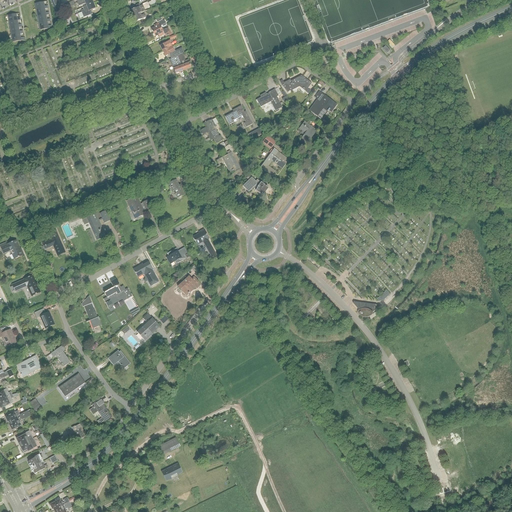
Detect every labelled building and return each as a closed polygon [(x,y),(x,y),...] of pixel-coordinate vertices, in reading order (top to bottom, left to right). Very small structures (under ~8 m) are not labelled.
[(59,0),(51,0),(50,0),(54,9),(62,5),(59,0)] [(43,2),(34,4),(35,7),(36,10),(44,9),(47,8),(47,7),(47,6),(43,6),(43,2)] [(91,10),(95,8),(93,4),(86,7),(83,8),(83,10),(81,11),(82,12),(81,13),(83,18),(92,14),(91,10)] [(129,11),(132,17),(140,13),(145,11),(142,5),(140,6),(139,4),(136,6),(136,8),(129,11)] [(44,9),(36,10),(37,17),(45,15),(48,15),(48,14),(48,12),(45,13),(44,9)] [(134,23),(143,19),(142,19),(146,17),(144,14),(141,16),(140,13),(132,17),(134,23)] [(16,14),(7,15),(7,16),(8,22),(17,21),(20,20),(20,19),(19,18),(16,18),(16,14)] [(45,15),(37,17),(38,24),(46,22),(49,21),(49,20),(49,19),(46,19),(45,15)] [(64,17),(58,19),(61,26),(64,25),(67,24),(65,21),(64,17)] [(17,21),(8,22),(9,29),(18,27),(21,27),(21,25),(21,24),(17,25),(17,21)] [(156,27),(151,29),(153,33),(167,26),(166,24),(164,24),(163,21),(155,25),(156,27)] [(46,22),(38,24),(39,30),(51,28),(50,26),(47,26),(46,22)] [(167,26),(153,33),(155,37),(160,35),(161,36),(164,35),(165,38),(171,35),(167,26)] [(18,27),(9,29),(11,35),(19,34),(22,33),(22,32),(22,31),(19,31),(18,27)] [(19,34),(11,35),(12,42),(24,40),(23,37),(20,38),(19,34)] [(170,41),(159,46),(162,52),(170,48),(172,46),(170,41)] [(170,48),(162,52),(165,57),(169,55),(171,59),(184,52),(182,48),(175,51),(172,46),(170,48)] [(182,54),(177,56),(179,60),(181,66),(183,71),(191,68),(188,60),(185,61),(182,54)] [(327,55),(318,59),(321,66),(330,62),(327,55)] [(177,56),(169,60),(171,63),(173,67),(173,68),(173,69),(175,74),(183,71),(181,66),(179,60),(177,56)] [(223,73),(212,66),(208,73),(219,80),(223,73)] [(291,81),(290,80),(284,83),(285,84),(282,86),(286,93),(289,91),(290,92),(299,87),(305,91),(311,83),(301,76),(291,81)] [(260,96),(260,98),(256,100),(260,107),(270,102),(275,111),(282,107),(277,97),(282,94),(278,88),(275,90),(275,89),(268,93),(269,94),(267,95),(265,93),(260,96)] [(290,102),(286,96),(282,99),(286,105),(290,102)] [(319,102),(317,100),(309,111),(321,120),(327,112),(329,113),(336,104),(324,96),(319,102)] [(236,111),(225,117),(229,125),(234,122),(233,121),(242,116),(245,123),(244,123),(246,128),(253,124),(246,111),(244,112),(241,106),(235,109),(236,111)] [(205,123),(207,126),(205,127),(206,128),(200,131),(202,136),(207,134),(211,141),(214,140),(216,144),(223,140),(220,136),(219,136),(214,127),(215,126),(212,120),(209,121),(205,123)] [(304,122),(299,129),(305,134),(299,141),(305,146),(317,131),(304,122)] [(256,130),(245,136),(248,141),(259,135),(256,130)] [(267,137),(262,144),(271,150),(276,143),(267,137)] [(273,161),(276,163),(275,164),(276,165),(282,169),(287,163),(285,161),(287,159),(274,149),(260,168),(272,176),(275,172),(272,169),(271,169),(267,166),(271,161),(272,161),(273,161)] [(234,170),(239,168),(230,151),(227,152),(228,154),(226,156),(226,155),(216,161),(219,166),(225,163),(230,172),(234,170)] [(251,177),(242,186),(248,192),(253,188),(263,195),(268,188),(257,179),(255,182),(251,177)] [(180,188),(176,180),(169,183),(172,191),(174,191),(175,193),(175,194),(175,195),(176,195),(177,198),(185,195),(181,187),(180,188)] [(140,204),(137,196),(127,201),(135,218),(145,214),(143,211),(151,207),(148,200),(140,204)] [(102,219),(104,223),(111,220),(107,210),(99,213),(102,219)] [(84,224),(89,222),(96,239),(104,235),(95,215),(83,221),(84,224)] [(50,240),(43,243),(46,248),(53,245),(57,255),(65,252),(55,230),(47,233),(50,240)] [(199,233),(199,234),(193,238),(197,245),(203,242),(211,256),(209,257),(210,260),(217,257),(208,240),(209,239),(204,230),(199,233)] [(24,255),(22,250),(21,251),(16,240),(7,244),(7,245),(0,248),(3,254),(10,251),(14,259),(24,255)] [(176,248),(167,254),(169,256),(166,258),(170,264),(175,262),(176,264),(186,259),(182,251),(179,253),(176,248)] [(144,274),(148,282),(149,281),(152,286),(159,282),(152,270),(153,269),(149,262),(143,265),(142,265),(133,270),(138,278),(144,274)] [(24,279),(24,280),(12,285),(12,286),(14,291),(15,291),(27,286),(31,296),(40,293),(32,275),(24,279)] [(186,296),(188,293),(189,294),(189,293),(197,286),(198,287),(201,285),(194,277),(192,279),(189,276),(178,287),(186,296)] [(120,288),(119,285),(116,279),(110,282),(113,287),(111,288),(111,287),(103,292),(107,298),(104,300),(107,306),(108,307),(117,302),(123,299),(124,301),(128,299),(132,297),(128,289),(125,290),(123,286),(121,287),(120,288)] [(388,290),(379,299),(382,303),(392,293),(388,290)] [(81,304),(82,307),(83,307),(89,321),(90,321),(92,328),(100,325),(99,321),(99,320),(98,317),(97,318),(92,303),(89,304),(85,300),(81,304)] [(377,305),(354,302),(353,303),(360,312),(360,313),(359,314),(360,315),(360,316),(361,316),(362,317),(363,317),(364,317),(365,318),(366,318),(367,318),(368,317),(369,317),(370,317),(370,316),(371,315),(371,314),(378,308),(377,305)] [(43,309),(34,313),(36,318),(40,316),(45,329),(54,325),(48,312),(45,314),(43,309)] [(152,318),(137,332),(145,341),(160,327),(152,318)] [(2,334),(0,329),(0,337),(2,337),(7,347),(16,343),(11,330),(2,334)] [(62,345),(50,354),(53,358),(56,356),(63,367),(70,362),(63,351),(65,349),(62,345)] [(123,354),(121,356),(117,351),(107,359),(112,365),(118,360),(124,369),(130,364),(123,354)] [(42,368),(36,355),(16,365),(22,377),(42,368)] [(10,369),(3,373),(0,374),(0,378),(2,378),(8,375),(9,377),(13,375),(10,369)] [(78,374),(58,388),(65,397),(85,383),(78,374)] [(0,400),(12,395),(10,392),(8,393),(6,389),(2,391),(3,392),(0,393),(0,400)] [(13,403),(11,399),(13,398),(18,396),(17,393),(12,395),(0,400),(0,407),(0,408),(9,404),(9,405),(13,403)] [(35,399),(29,403),(35,412),(41,408),(35,399)] [(104,404),(101,400),(100,401),(99,399),(92,404),(94,407),(89,410),(93,415),(99,411),(101,414),(100,415),(102,418),(97,421),(99,424),(105,420),(106,422),(112,418),(103,405),(104,404)] [(24,419),(27,418),(24,412),(18,415),(17,412),(6,417),(5,418),(8,424),(23,416),(24,419)] [(20,426),(18,422),(20,421),(19,420),(21,419),(22,420),(24,419),(23,416),(8,424),(11,430),(12,430),(20,426)] [(79,424),(75,427),(75,426),(71,428),(73,432),(66,435),(71,444),(76,441),(77,442),(78,442),(79,442),(80,440),(79,440),(86,437),(79,424)] [(22,437),(16,439),(19,445),(32,439),(31,436),(28,437),(28,438),(27,439),(27,438),(25,434),(21,436),(22,437)] [(62,448),(67,446),(63,437),(56,440),(59,445),(61,446),(62,448)] [(175,438),(157,447),(162,456),(180,447),(175,438)] [(32,439),(19,445),(23,452),(27,449),(28,451),(32,449),(37,446),(33,439),(32,439)] [(28,461),(31,468),(42,462),(40,459),(42,457),(41,455),(36,457),(35,457),(32,458),(32,459),(28,461)] [(55,456),(49,458),(52,464),(57,461),(55,456)] [(43,466),(42,462),(31,468),(34,474),(38,472),(39,472),(42,471),(42,470),(47,467),(46,465),(43,466)] [(166,481),(172,480),(170,477),(176,474),(177,476),(182,472),(178,463),(161,472),(166,481)] [(64,500),(63,500),(64,502),(62,503),(62,502),(60,503),(59,500),(50,505),(53,511),(54,511),(69,503),(68,500),(66,498),(64,499),(64,500)] [(65,508),(66,507),(68,509),(69,509),(71,508),(69,503),(54,511),(64,511),(64,510),(65,509),(65,508)]
